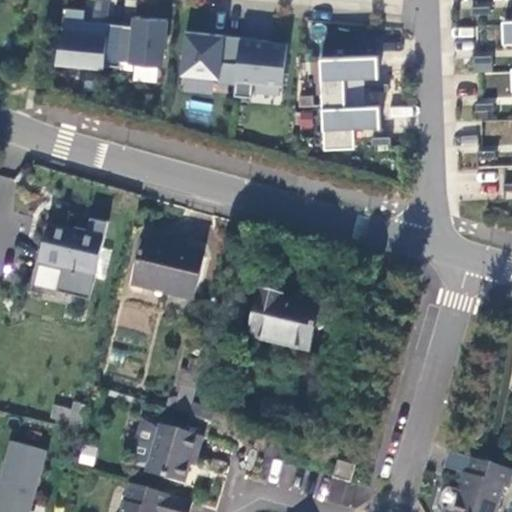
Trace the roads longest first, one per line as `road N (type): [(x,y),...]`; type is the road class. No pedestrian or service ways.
road 1 (tertiary): [(421,247),(64,145),(0,119)]
road 2 (residential): [(397,511),(470,261)]
road 3 (residential): [(425,7),(431,186),(421,247)]
